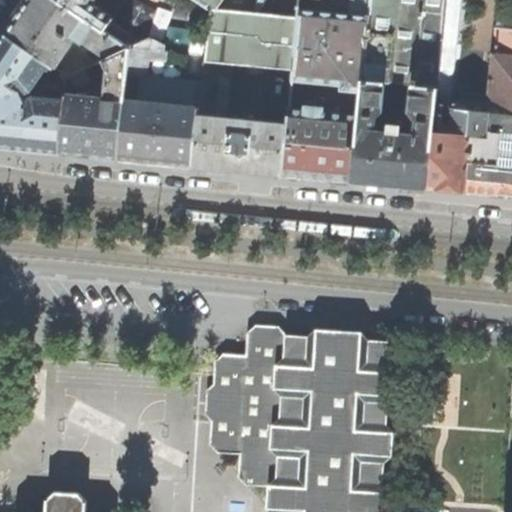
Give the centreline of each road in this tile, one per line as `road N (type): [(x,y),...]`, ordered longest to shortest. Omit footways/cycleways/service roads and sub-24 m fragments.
road 1 (residential): [(511,232),(0,177)]
road 2 (residential): [(0,265),(511,317)]
